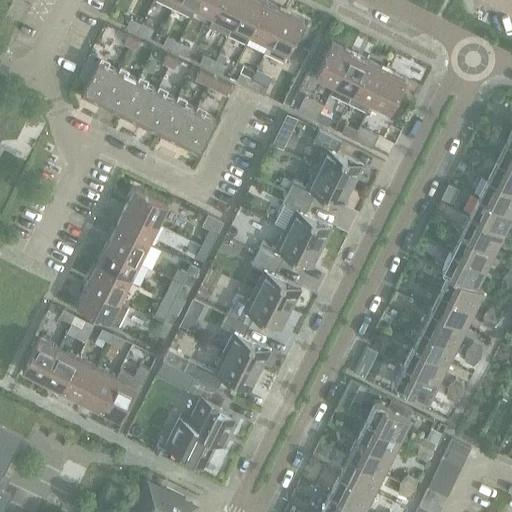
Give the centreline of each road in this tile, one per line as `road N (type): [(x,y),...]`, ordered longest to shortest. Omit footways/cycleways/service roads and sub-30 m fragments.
road 1 (residential): [(477,45),(441,94),(245,492),(244,511)]
road 2 (residential): [(249,511),(264,497),(426,175),(462,101),(477,45)]
road 3 (residential): [(256,92),(204,197),(92,142)]
road 4 (residential): [(92,142),(59,121),(41,70),(73,0)]
road 5 (residential): [(29,266),(92,142)]
